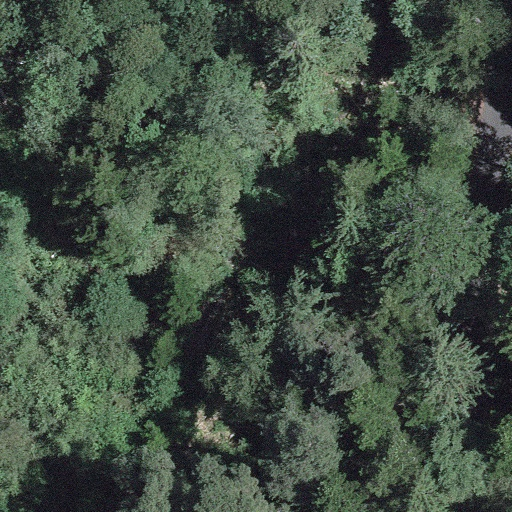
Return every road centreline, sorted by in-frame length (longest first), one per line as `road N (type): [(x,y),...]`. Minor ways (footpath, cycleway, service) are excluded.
road 1 (track): [(0,145),(511,47)]
road 2 (unclassified): [(511,92),(450,511)]
